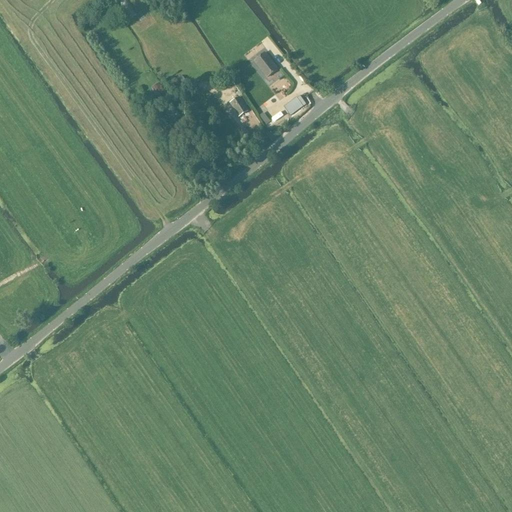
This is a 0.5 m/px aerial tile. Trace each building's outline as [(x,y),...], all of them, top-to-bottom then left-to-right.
[(253,62),(266,79),(278,70),(265,53),(253,62)] [(164,93),(158,84),(151,88),(157,97),(164,93)] [(184,93),(181,87),(174,92),(178,97),(184,93)] [(145,110),(155,102),(151,95),(140,103),(145,110)] [(238,117),(248,111),(239,97),(230,103),(238,117)] [(304,107),(297,97),(284,107),(290,116),(304,107)] [(270,122),(263,113),(259,116),(266,125),(270,122)]
